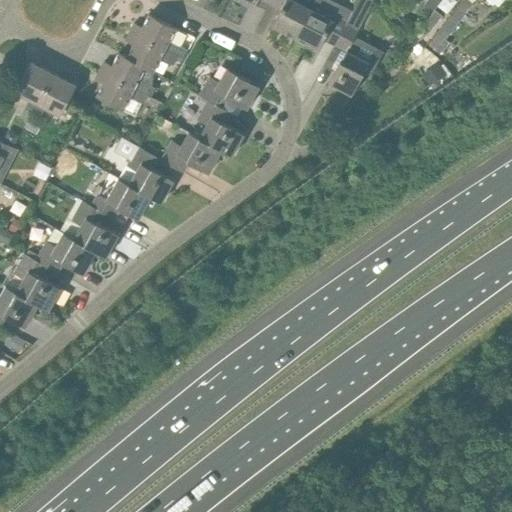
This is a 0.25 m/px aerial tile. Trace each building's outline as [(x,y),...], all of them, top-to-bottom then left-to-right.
[(237,0),(254,8),(258,0),(263,0),(269,3),(270,0),(237,0)] [(294,38),(310,8),(293,0),(270,0),(269,3),(281,9),(272,26),(294,38)] [(428,0),(423,8),(431,16),(434,12),(443,0),(428,0)] [(436,51),(473,5),(466,0),(462,0),(429,44),(436,51)] [(341,7),(338,5),(334,15),(325,10),(322,15),(310,8),(294,38),(318,51),(324,41),(334,46),(352,11),(342,6),(341,7)] [(353,95),(369,61),(355,54),(360,45),(353,41),(359,29),(347,22),(352,12),(352,11),(334,46),(347,52),(342,62),(341,61),(330,83),(353,95)] [(442,18),(434,12),(431,16),(421,28),(429,33),(442,18)] [(177,29),(150,14),(143,28),(135,23),(131,32),(179,57),(183,49),(170,42),(177,29)] [(174,67),(179,57),(131,32),(126,41),(134,45),(127,57),(127,58),(146,68),(145,68),(153,72),(160,59),(174,67)] [(146,68),(127,58),(127,57),(119,53),(113,66),(104,62),(100,71),(148,96),(153,87),(139,80),(145,68),(146,68)] [(433,76),(446,66),(439,57),(426,67),(433,76)] [(54,74),(43,68),(31,62),(15,92),(27,98),(29,100),(24,109),(33,113),(54,74)] [(247,108),(259,85),(227,68),(215,90),(209,89),(203,98),(207,101),(221,108),(227,98),(247,108)] [(148,96),(100,71),(95,79),(103,84),(96,97),(123,111),(135,117),(143,105),(148,96)] [(60,117),(77,85),(65,79),(54,74),(33,113),(40,117),(45,108),(48,110),(60,117)] [(207,101),(201,112),(207,117),(196,136),(198,138),(198,139),(219,150),(220,149),(230,155),(242,132),(224,123),(230,112),(221,108),(207,101)] [(195,138),(188,135),(177,155),(169,151),(163,161),(183,173),(188,162),(208,172),(219,150),(198,139),(198,138),(196,136),(195,138)] [(19,150),(0,140),(0,164),(4,157),(13,161),(19,150)] [(124,159),(131,145),(120,140),(113,154),(124,159)] [(161,203),(173,180),(154,169),(160,159),(138,146),(131,158),(139,164),(129,184),(129,185),(150,197),(161,203)] [(129,184),(117,178),(106,199),(100,196),(94,207),(83,200),(83,201),(91,206),(91,207),(104,214),(103,215),(104,215),(104,214),(113,219),(119,208),(138,219),(150,197),(129,185),(129,184)] [(106,258),(118,235),(99,224),(104,215),(103,215),(104,214),(91,207),(91,206),(83,201),(77,212),(84,218),(74,239),(69,237),(74,239),(73,240),(94,252),(95,253),(95,252),(106,258)] [(83,274),(95,253),(94,252),(73,240),(74,239),(69,237),(62,234),(51,254),(41,251),(36,260),(26,253),(25,254),(36,260),(35,261),(47,268),(58,274),(64,263),(83,274)] [(49,311),(61,289),(42,278),(47,268),(35,261),(36,260),(25,254),(19,264),(27,271),(16,291),(16,292),(38,305),(49,311)] [(26,327),(38,305),(16,292),(16,291),(5,287),(0,297),(0,326),(1,327),(7,316),(26,327)] [(20,355),(26,344),(15,338),(9,349),(20,355)]
